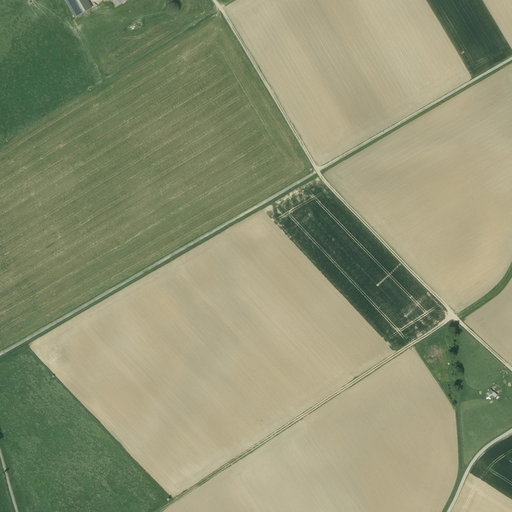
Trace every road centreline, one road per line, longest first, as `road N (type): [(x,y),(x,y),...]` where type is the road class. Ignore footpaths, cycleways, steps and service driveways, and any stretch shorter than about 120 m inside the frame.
road 1 (track): [(0,356),(511,59)]
road 2 (track): [(220,8),(317,173),(511,370)]
road 3 (track): [(158,511),(493,289),(511,261)]
